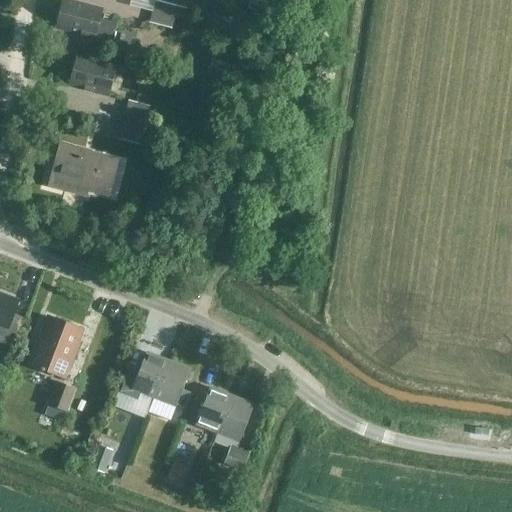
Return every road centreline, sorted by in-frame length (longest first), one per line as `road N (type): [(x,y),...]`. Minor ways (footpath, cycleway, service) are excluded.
road 1 (unclassified): [(511,456),(373,434),(334,415),(244,344),(0,242)]
road 2 (residential): [(0,178),(25,0)]
